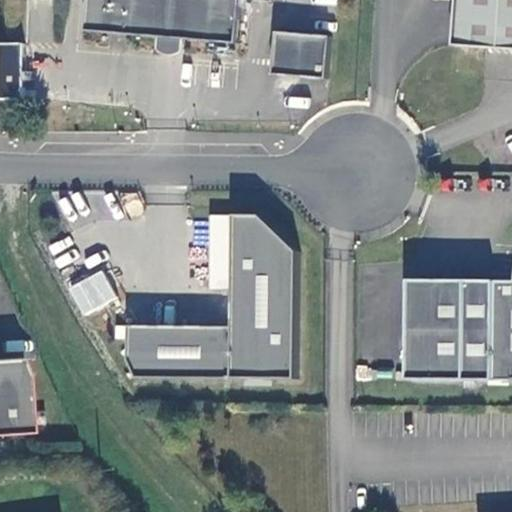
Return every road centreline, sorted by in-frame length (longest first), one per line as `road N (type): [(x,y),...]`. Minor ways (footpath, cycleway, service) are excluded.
road 1 (track): [(174,511),(80,390),(26,284),(0,184)]
road 2 (unclassified): [(349,174),(0,171)]
